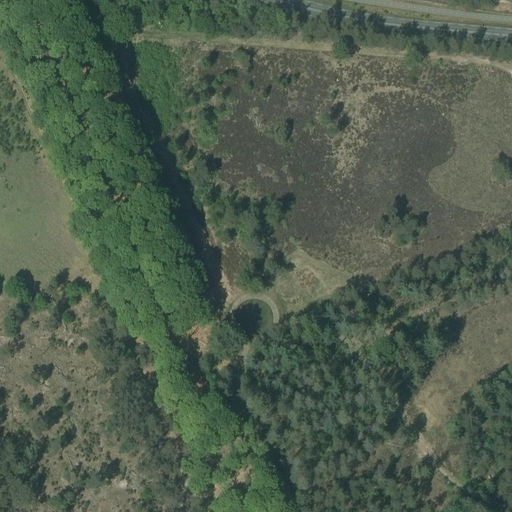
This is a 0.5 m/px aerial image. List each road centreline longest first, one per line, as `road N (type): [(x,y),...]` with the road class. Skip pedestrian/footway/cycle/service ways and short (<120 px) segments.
road 1 (track): [(245,511),(61,79),(71,0)]
road 2 (primary): [(511,36),(371,22),(278,0)]
road 3 (track): [(296,511),(238,397),(233,379),(244,349)]
